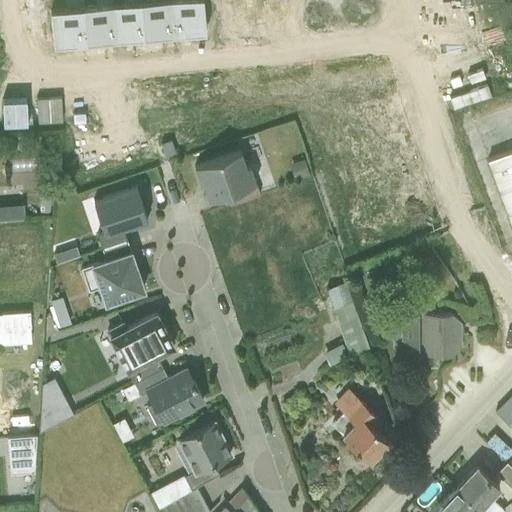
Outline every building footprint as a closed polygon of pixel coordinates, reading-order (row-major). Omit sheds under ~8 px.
[(171,0),(141,3),(144,37),(174,34),(171,0)] [(204,31),(201,0),(171,0),(174,34),(204,31)] [(141,3),(111,5),(114,39),(144,37),(141,3)] [(111,5),(81,8),(84,42),(114,39),(111,5)] [(81,8),(51,11),(54,45),(84,42),(81,8)] [(91,107),(91,95),(66,96),(67,108),(91,107)] [(62,121),(61,97),(36,98),(37,122),(62,121)] [(26,98),(1,99),(3,124),(27,123),(26,98)] [(18,150),(32,148),(30,136),(17,137),(18,150)] [(511,148),(488,158),(511,226),(511,148)] [(239,149),(194,166),(200,183),(202,183),(207,199),(224,193),(228,204),(258,194),(254,182),(255,182),(248,164),(245,165),(239,149)] [(293,178),(307,173),(303,158),(289,163),(293,178)] [(40,187),(38,213),(49,214),(51,188),(40,187)] [(0,220),(24,219),(22,203),(0,204),(0,220)] [(102,247),(105,259),(80,268),(88,290),(97,287),(102,302),(142,289),(125,240),(102,247)] [(332,309),(350,302),(343,282),(325,289),(332,309)] [(58,327),(71,323),(61,295),(49,300),(58,327)] [(350,302),(332,309),(349,359),(368,352),(350,302)] [(122,321),(104,330),(132,382),(161,367),(155,354),(172,346),(169,340),(170,340),(164,330),(154,312),(126,327),(122,321)] [(406,313),(406,354),(416,354),(416,353),(422,353),(422,354),(451,354),(458,347),(458,320),(450,313),(406,313)] [(328,364),(346,355),(340,342),(322,352),(328,364)] [(166,378),(161,367),(132,382),(139,394),(144,391),(150,403),(145,405),(154,424),(160,421),(161,422),(202,400),(192,380),(190,381),(184,369),(166,378)] [(122,402),(136,394),(131,384),(116,391),(122,402)] [(368,459),(387,440),(373,427),(380,420),(347,388),(333,403),(342,412),(331,423),(343,435),(342,436),(349,442),(350,441),(368,459)] [(511,393),(495,411),(503,420),(495,428),(510,443),(511,440),(511,393)] [(108,412),(98,418),(108,435),(118,429),(108,412)] [(213,421),(176,441),(191,471),(182,476),(190,490),(195,487),(218,474),(212,463),(230,453),(213,421)] [(482,423),(469,437),(490,456),(503,442),(482,423)] [(21,430),(0,430),(0,467),(21,467),(21,430)] [(511,490),(511,468),(505,463),(494,474),(511,490)] [(456,485),(483,511),(500,511),(503,510),(489,497),(499,488),(475,465),(456,485)] [(157,508),(190,490),(182,476),(181,473),(148,491),(157,508)] [(483,511),(456,485),(437,506),(443,511),(483,511)] [(157,508),(158,511),(206,511),(209,510),(195,487),(190,490),(157,508)]
